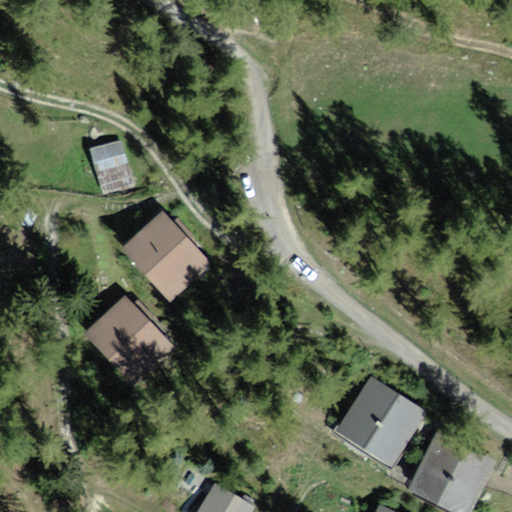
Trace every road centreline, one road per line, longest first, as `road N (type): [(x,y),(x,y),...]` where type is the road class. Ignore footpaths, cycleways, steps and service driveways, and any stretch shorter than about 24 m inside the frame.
road 1 (track): [(47,192),(65,428),(88,511)]
road 2 (track): [(283,229),(406,341),(511,419)]
road 3 (track): [(159,0),(229,45),(251,75),(283,229)]
road 4 (track): [(511,57),(343,0)]
road 5 (track): [(182,184),(98,108),(75,95),(53,98)]
road 6 (track): [(283,229),(245,234),(221,227),(196,211),(182,184)]
